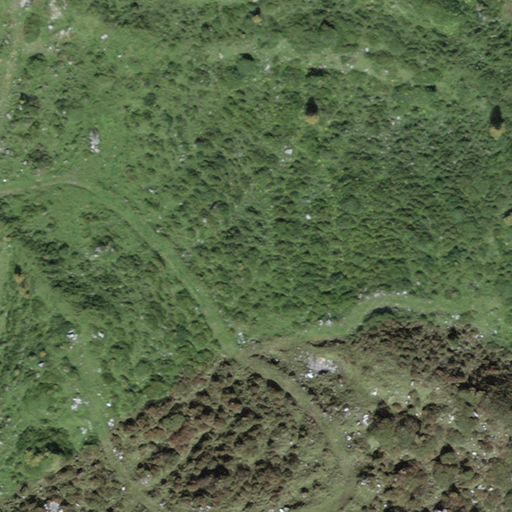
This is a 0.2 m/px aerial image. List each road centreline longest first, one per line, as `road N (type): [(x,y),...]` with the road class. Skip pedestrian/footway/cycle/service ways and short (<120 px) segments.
road 1 (track): [(0,189),(74,180),(146,234),(183,273),(226,344),(293,388),(339,445),(350,487),(344,501),(322,511)]
road 2 (track): [(238,354),(333,335),(380,302),(495,304)]
road 3 (track): [(160,511),(105,445),(82,334)]
